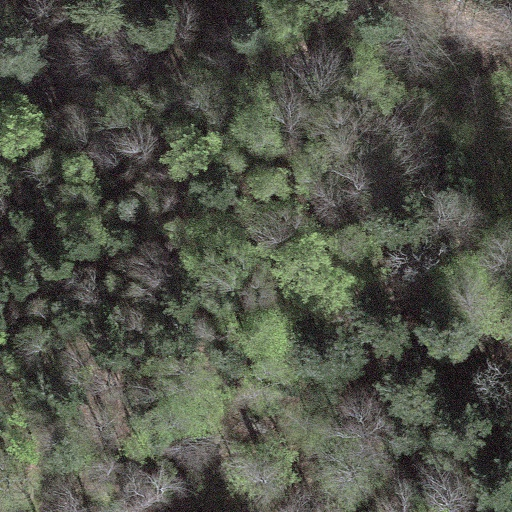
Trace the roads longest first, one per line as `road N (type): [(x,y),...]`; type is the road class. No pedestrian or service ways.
road 1 (track): [(204,511),(200,470),(229,385),(496,34)]
road 2 (track): [(511,34),(0,94)]
